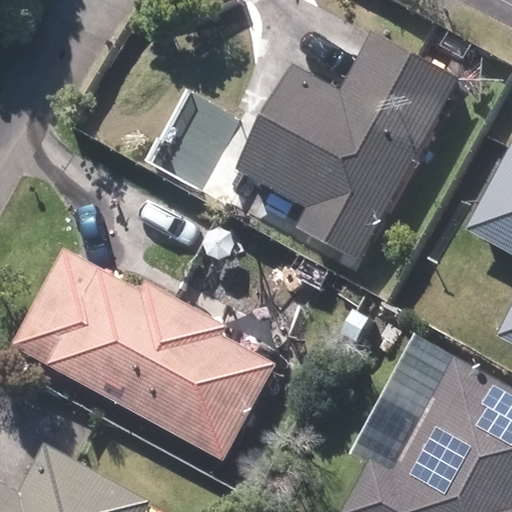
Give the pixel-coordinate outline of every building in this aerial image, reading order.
[(362,270),(460,88),(376,43),(343,105),(294,79),(240,180),(313,219),(302,238),(362,270)] [(511,161),(470,240),(511,262),(511,326),(502,346),(511,351),(511,161)] [(67,261),(15,354),(225,470),(277,376),(223,347),(228,338),(152,296),(147,305),(67,261)] [(376,472),(353,511),(511,511),(511,398),(462,371),(400,484),(376,472)] [(0,490),(0,511),(149,511),(50,458),(24,504),(0,490)]
